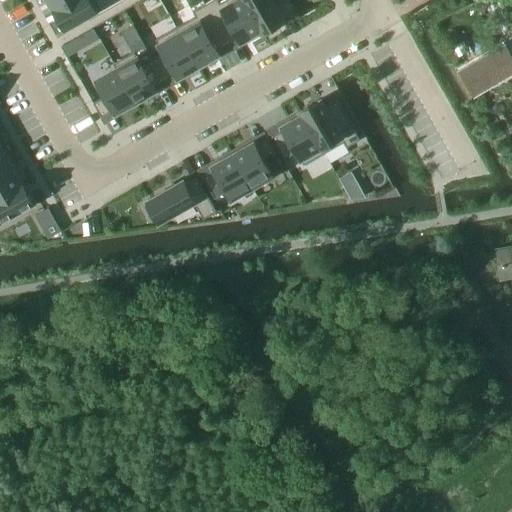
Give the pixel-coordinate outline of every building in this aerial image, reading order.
[(49,0),(55,9),(70,0),(49,0)] [(70,0),(55,9),(66,29),(101,9),(96,0),(70,0)] [(218,0),(211,0),(204,4),(228,45),(240,37),(242,41),(250,36),(251,39),(262,33),(243,0),(223,0),(220,2),(218,0)] [(271,0),(243,0),(262,33),(283,20),(271,0)] [(197,16),(176,28),(199,68),(212,61),(211,58),(219,54),(217,51),(228,45),(204,4),(194,10),(197,16)] [(164,51),(153,58),(165,80),(177,74),(179,77),(187,72),(188,75),(199,68),(176,28),(157,39),(164,51)] [(70,41),(61,46),(67,57),(76,52),(70,41)] [(134,52),(114,63),(116,68),(137,104),(149,97),(148,94),(156,90),(154,87),(165,80),(153,58),(141,64),(134,52)] [(503,52),(466,74),(477,92),(502,77),(495,65),(507,58),(503,52)] [(105,96),(94,102),(102,116),(114,110),(115,113),(123,108),(125,111),(137,104),(116,68),(96,80),(105,96)] [(321,100),(300,112),(324,153),(344,142),(347,147),(360,140),(336,98),(324,105),(321,100)] [(283,129),(271,136),(284,159),(296,152),(303,165),(324,153),(300,112),(288,119),(290,122),(282,126),(283,129)] [(243,144),(231,151),(252,187),(272,176),(263,160),(275,153),(267,138),(255,145),(253,142),(245,147),(243,144)] [(0,146),(0,171),(12,165),(1,146),(0,146)] [(214,169),(202,176),(210,191),(222,184),(231,199),(252,187),(231,151),(218,158),(220,161),(212,166),(214,169)] [(12,165),(0,171),(0,196),(22,184),(12,165)] [(149,204),(146,206),(153,219),(157,217),(160,222),(194,202),(204,218),(216,211),(198,178),(186,185),(183,180),(147,200),(149,204)] [(0,196),(0,222),(34,204),(22,184),(0,196)] [(358,187),(347,193),(350,198),(364,197),(358,187)] [(53,225),(37,233),(43,243),(59,234),(53,225)] [(498,250),(502,279),(511,277),(511,279),(511,249),(508,250),(508,249),(498,250)]
